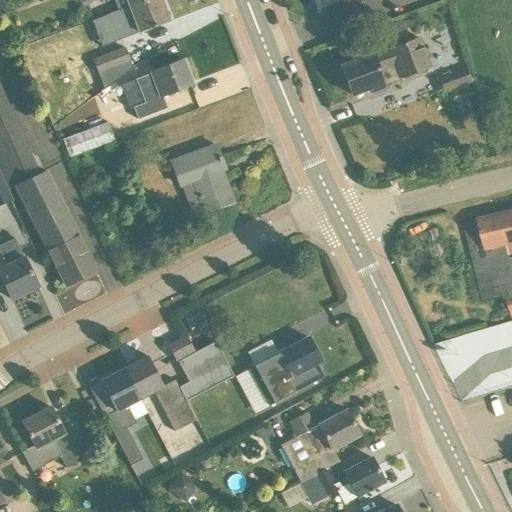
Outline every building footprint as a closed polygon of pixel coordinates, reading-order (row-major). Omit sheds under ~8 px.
[(115,0),(119,10),(146,0),(85,0),(86,3),(93,0),(106,0),(107,1),(110,0),(115,0)] [(160,0),(146,0),(119,10),(112,13),(117,26),(116,27),(121,40),(169,22),(160,0)] [(315,0),(320,13),(354,0),(315,0)] [(404,20),(383,28),(387,39),(408,31),(404,20)] [(401,79),(430,68),(418,38),(390,49),(390,50),(373,56),(373,55),(341,67),(352,96),(371,89),(373,93),(386,89),(380,72),(396,66),(401,79)] [(103,89),(132,67),(125,48),(92,61),(103,89)] [(149,102),(193,85),(183,60),(139,77),(149,102)] [(467,69),(439,79),(443,92),(471,82),(467,69)] [(31,177),(45,170),(0,72),(0,163),(11,188),(16,186),(31,178),(31,177)] [(225,169),(216,146),(172,162),(181,185),(183,185),(195,217),(233,202),(225,182),(224,182),(220,171),(225,169)] [(96,272),(78,236),(45,170),(31,177),(31,178),(16,186),(66,286),(96,272)] [(0,205),(11,200),(0,175),(0,205)] [(511,261),(511,260),(511,211),(478,220),(485,252),(508,247),(511,261)] [(511,316),(511,263),(511,261),(508,247),(485,252),(478,220),(464,223),(483,301),(503,296),(504,300),(507,299),(511,316)] [(0,283),(2,282),(11,300),(38,287),(24,257),(5,267),(0,256),(0,283)] [(193,351),(186,337),(168,346),(175,361),(193,351)] [(324,377),(317,363),(320,362),(308,338),(249,370),(261,393),(269,407),(285,398),(324,377)] [(124,369),(140,399),(153,392),(174,432),(196,421),(186,403),(178,386),(174,380),(163,386),(148,357),(124,369)] [(226,361),(178,386),(186,403),(235,378),(226,361)] [(126,406),(140,399),(124,369),(100,382),(115,411),(104,417),(130,466),(142,460),(123,425),(133,420),(126,406)] [(22,422),(34,445),(21,452),(32,473),(60,458),(66,469),(90,456),(78,433),(66,439),(63,435),(64,434),(50,407),(22,422)] [(291,467),(300,483),(328,468),(339,462),(333,450),(359,436),(346,410),(314,427),(307,413),(290,422),(304,450),(311,446),(315,454),(291,467)] [(371,457),(332,477),(328,468),(300,483),(311,504),(339,489),(346,503),(384,483),(371,457)] [(185,504),(194,491),(193,481),(180,472),(167,490),(185,504)]
